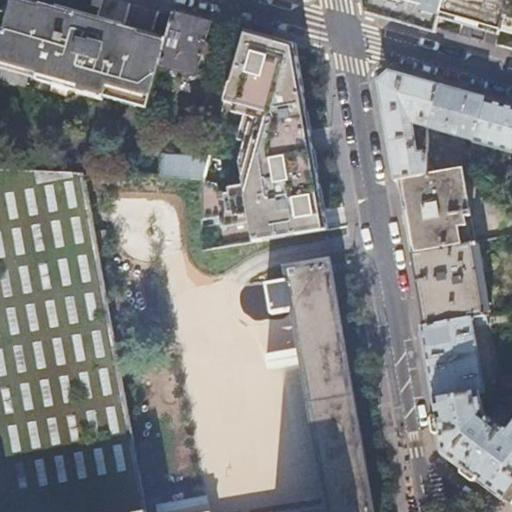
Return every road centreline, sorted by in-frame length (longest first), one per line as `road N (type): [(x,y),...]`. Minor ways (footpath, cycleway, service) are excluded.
road 1 (residential): [(344,34),(422,482)]
road 2 (residential): [(344,34),(511,81)]
road 3 (residential): [(228,0),(344,34)]
